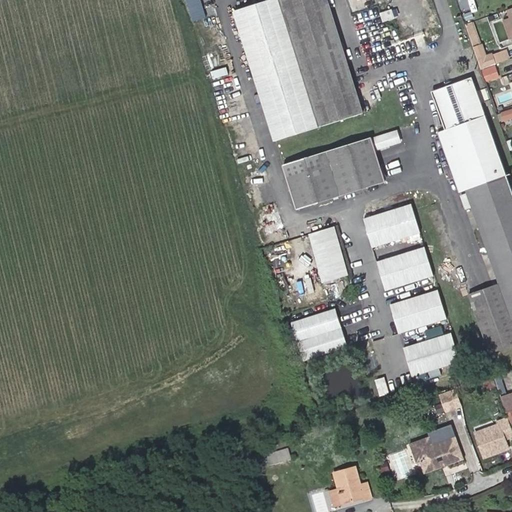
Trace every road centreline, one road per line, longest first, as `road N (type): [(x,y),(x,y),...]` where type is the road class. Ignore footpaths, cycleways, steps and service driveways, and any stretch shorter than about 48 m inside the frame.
road 1 (unknown): [(232,0),(234,44),(289,206),(305,211),(354,201)]
road 2 (unknown): [(354,201),(395,365)]
road 3 (unknown): [(336,0),(344,47),(355,59),(429,67)]
road 4 (unknown): [(383,505),(465,492),(511,470)]
